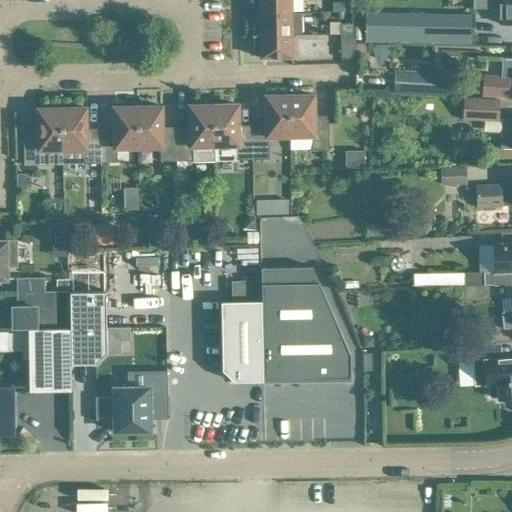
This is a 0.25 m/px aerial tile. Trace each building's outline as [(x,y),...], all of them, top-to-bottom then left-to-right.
[(258,14),(291,13),(291,0),(252,0),(253,8),(254,8),(254,7),(258,7),(258,14)] [(511,0),(473,0),(473,8),(478,8),(498,9),(500,9),(499,24),(511,24),(511,0)] [(332,12),(345,11),(344,2),(332,2),(332,12)] [(253,21),(253,36),(292,35),(302,35),(302,13),(291,13),(258,14),(259,21),(254,22),(254,21),(253,21)] [(471,43),(471,16),(364,14),(363,41),(471,43)] [(340,34),(353,34),(352,23),(340,24),(340,34)] [(310,28),(309,46),(339,47),(340,29),(310,28)] [(356,59),(354,44),(353,34),(340,34),(341,59),(356,59)] [(292,35),(253,36),(254,51),(255,51),(255,50),(259,50),(259,58),(292,57),(292,35)] [(511,58),(502,57),(501,76),(484,75),(483,77),(472,76),(471,93),(482,94),(482,97),(511,99),(511,58)] [(456,74),(394,70),(392,94),(454,98),(456,74)] [(289,96),(290,136),(311,136),(312,150),(328,150),(328,123),(313,123),(313,97),(314,97),(314,95),(289,96)] [(268,136),(290,136),(289,96),(263,96),(263,98),(265,98),(266,132),(252,132),(252,160),(269,159),(268,136)] [(496,124),(497,102),(460,101),(459,123),(496,124)] [(190,134),(176,134),(176,161),(215,161),(215,146),(214,146),(213,105),(188,106),(188,107),(189,107),(190,134)] [(252,160),(252,132),(238,133),(237,106),(238,106),(238,105),(213,105),(214,146),(215,146),(215,161),(215,162),(236,162),(236,160),(252,160)] [(176,161),(176,134),(162,134),(161,108),(162,108),(162,106),(137,107),(138,147),(160,147),(160,162),(176,161)] [(117,148),(138,147),(137,107),(112,108),(112,109),(113,109),(114,135),(100,136),(100,163),(117,162),(117,148)] [(100,163),(100,136),(86,136),(85,109),(87,109),(87,108),(61,109),(63,164),(100,163)] [(24,164),(63,164),(61,109),(36,109),(36,110),(37,111),(38,137),(23,137),(24,164)] [(511,148),(511,118),(502,118),(499,148),(511,148)] [(400,138),(384,143),(388,155),(404,151),(400,138)] [(465,168),(440,169),(440,185),(465,184),(465,168)] [(26,174),(17,174),(17,189),(27,189),(26,174)] [(305,197),(304,183),(286,185),(287,198),(305,197)] [(511,190),(501,191),(501,185),(476,185),(476,207),(501,206),(511,205),(511,190)] [(216,209),(216,208),(216,198),(203,199),(204,209),(203,220),(215,220),(216,209)] [(249,217),(245,222),(245,229),(255,228),(255,217),(254,217),(249,217)] [(116,226),(85,227),(85,245),(117,244),(116,226)] [(16,241),(0,241),(0,279),(6,279),(6,266),(16,266),(16,241)] [(463,273),(464,285),(489,286),(489,285),(502,287),(511,287),(511,243),(493,245),(494,271),(463,273)] [(106,278),(69,279),(70,328),(71,364),(96,365),(106,353),(106,278)] [(43,280),(43,279),(18,279),(18,292),(43,292),(43,280)] [(261,301),(262,381),(347,381),(347,347),(307,279),(260,280),(261,301)] [(68,280),(57,280),(57,292),(68,292),(68,280)] [(489,286),(464,285),(454,285),(454,299),(489,299),(489,286)] [(54,292),(53,292),(43,292),(18,292),(18,307),(13,307),(13,304),(12,304),(12,329),(28,329),(54,328),(54,292)] [(261,301),(221,302),(222,371),(234,382),(262,381),(261,301)] [(511,311),(501,313),(503,328),(511,327),(511,311)] [(496,327),(471,329),(472,344),(496,343),(496,327)] [(54,328),(28,329),(28,330),(30,330),(31,389),(71,390),(71,364),(70,328),(54,328)] [(374,347),(373,337),(363,338),(364,348),(374,347)] [(379,371),(379,354),(362,354),(363,372),(379,371)] [(511,359),(474,362),(476,386),(489,385),(490,398),(499,397),(499,400),(511,399),(511,359)] [(113,397),(95,397),(96,420),(114,420),(114,432),(150,431),(150,419),(168,419),(167,371),(127,371),(127,387),(113,388),(113,397)] [(0,433),(13,433),(12,386),(0,386),(0,433)] [(88,481),(88,508),(117,507),(117,481),(88,481)]
